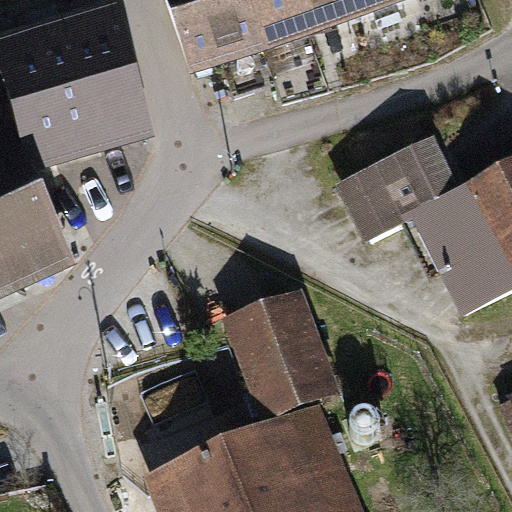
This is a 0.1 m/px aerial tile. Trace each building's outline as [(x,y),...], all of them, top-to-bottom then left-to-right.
[(167,0),(191,72),(263,47),(244,0),(167,0)] [(244,0),(263,47),(387,0),(244,0)] [(74,58),(101,151),(152,136),(117,16),(35,40),(42,64),(42,67),(74,58)] [(42,67),(42,64),(5,76),(14,110),(32,170),(101,151),(74,58),(42,67)] [(14,110),(0,116),(0,141),(3,148),(18,177),(32,170),(14,110)] [(0,291),(12,286),(15,293),(30,287),(27,280),(64,262),(18,177),(3,148),(0,141),(0,291)] [(363,263),(416,234),(465,208),(433,149),(331,203),(363,263)] [(511,183),(465,208),(416,234),(472,339),(511,317),(511,183)] [(238,330),(268,414),(325,393),(294,309),(238,330)] [(347,511),(311,423),(175,480),(188,511),(347,511)]
